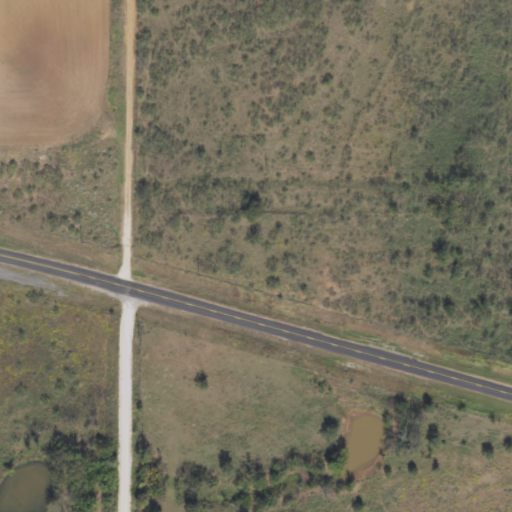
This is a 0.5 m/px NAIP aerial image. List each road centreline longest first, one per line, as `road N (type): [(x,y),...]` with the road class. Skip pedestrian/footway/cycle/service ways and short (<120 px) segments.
road 1 (secondary): [(0,257),(511,393)]
road 2 (residential): [(123,511),(133,0)]
